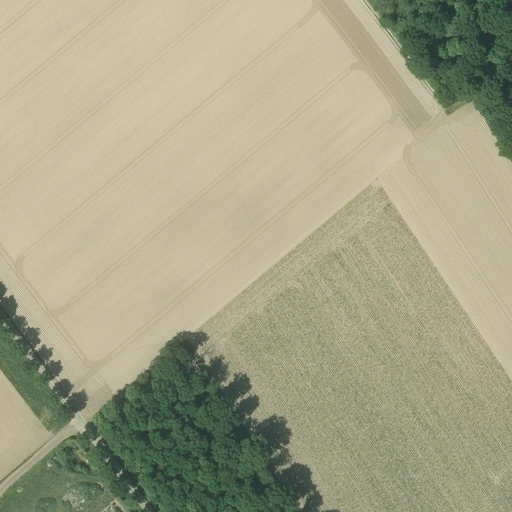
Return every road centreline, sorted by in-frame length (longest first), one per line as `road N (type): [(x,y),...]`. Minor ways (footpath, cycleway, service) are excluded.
road 1 (unclassified): [(149,511),(0,315)]
road 2 (unclassified): [(362,0),(445,100),(465,96),(511,58)]
